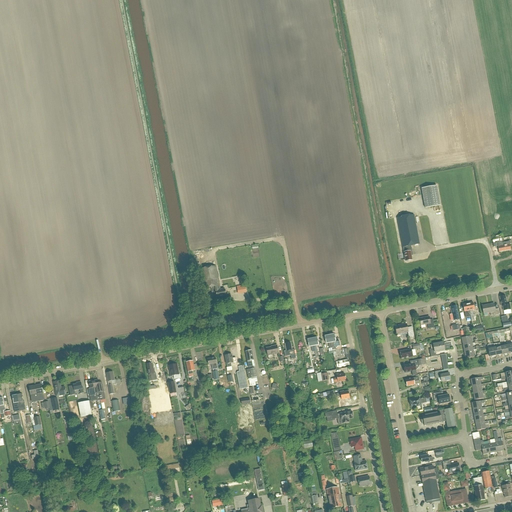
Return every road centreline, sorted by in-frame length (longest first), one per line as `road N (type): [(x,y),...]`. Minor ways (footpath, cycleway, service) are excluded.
road 1 (unclassified): [(0,382),(174,348)]
road 2 (unclassified): [(346,317),(174,348)]
road 3 (residential): [(379,314),(404,449)]
road 4 (unclassified): [(379,314),(511,286)]
